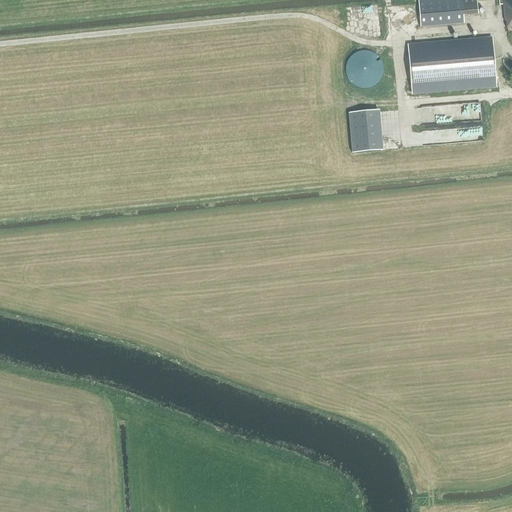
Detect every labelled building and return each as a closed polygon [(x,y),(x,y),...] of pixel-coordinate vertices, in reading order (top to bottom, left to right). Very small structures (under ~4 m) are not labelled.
[(418,0),(417,0),(420,27),(463,23),(462,15),(477,13),(475,0),(418,0)] [(511,0),(504,0),(503,0),(498,0),(499,6),(503,5),(504,22),(506,21),(507,30),(511,29),(511,0)] [(496,88),(492,37),(407,44),(411,96),(496,88)] [(383,72),(383,70),(383,68),(382,66),(382,64),(381,63),(380,61),(379,60),(378,58),(377,57),(375,55),(374,55),(373,54),(372,53),(370,52),(368,52),(366,51),(364,51),(362,51),(361,52),(359,52),(357,52),(356,53),(354,54),(352,55),(351,57),(349,58),(348,60),(347,61),(346,63),(346,65),(345,67),(345,69),(345,70),(345,72),(345,74),(346,75),(346,77),(347,79),(348,80),(349,82),(350,83),(352,85),(353,85),(354,86),(356,87),(358,88),(360,89),(362,89),(364,89),(366,89),(368,89),(370,88),(372,87),(373,86),(375,85),(376,85),(377,83),(379,82),(380,80),(380,79),(381,77),(382,76),(382,74),(383,72)] [(376,111),(347,114),(351,154),(380,151),(376,111)]
